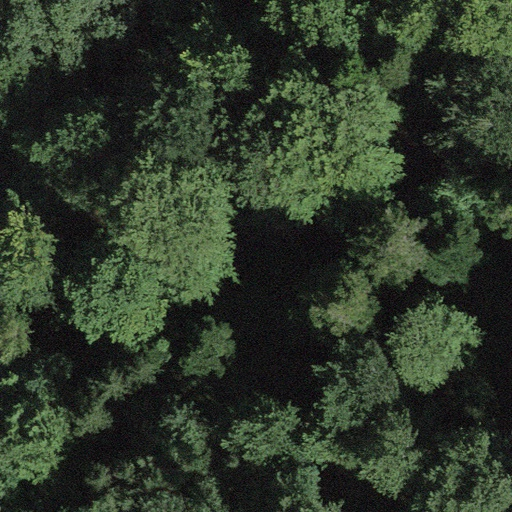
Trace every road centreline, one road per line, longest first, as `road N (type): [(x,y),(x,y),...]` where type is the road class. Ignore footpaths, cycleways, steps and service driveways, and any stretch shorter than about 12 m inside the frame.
road 1 (track): [(0,393),(511,95)]
road 2 (residential): [(374,0),(79,175),(0,233)]
